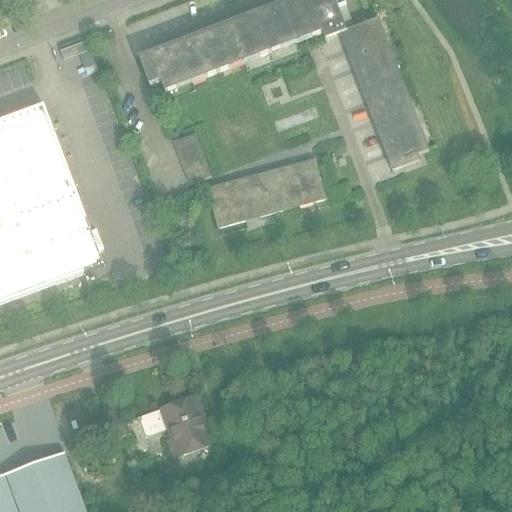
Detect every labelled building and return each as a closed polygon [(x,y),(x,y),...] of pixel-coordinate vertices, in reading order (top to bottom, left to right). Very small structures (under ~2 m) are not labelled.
[(309,0),(300,4),(313,37),(321,34),(324,42),(326,41),(324,35),(344,28),(337,10),(346,7),(343,0),(309,0)] [(300,4),(271,15),(283,48),(313,37),(300,4)] [(271,15),(241,26),(254,59),(283,48),(271,15)] [(345,33),(355,60),(388,47),(378,20),(345,33)] [(241,26),(212,37),(225,70),(254,59),(241,26)] [(212,37),(183,48),(195,81),(225,70),(212,37)] [(355,60),(365,86),(398,73),(388,47),(355,60)] [(164,93),(195,81),(183,48),(152,60),(150,54),(137,59),(148,87),(160,82),(164,93)] [(89,52),(79,56),(86,76),(97,72),(89,52)] [(365,86),(375,112),(408,99),(398,73),(365,86)] [(375,112),(385,138),(418,125),(408,99),(375,112)] [(43,107),(0,123),(0,305),(103,267),(43,107)] [(417,156),(429,152),(418,125),(385,138),(394,163),(389,165),(392,173),(419,162),(417,156)] [(173,144),(177,155),(199,146),(194,135),(173,144)] [(177,155),(181,165),(202,157),(199,146),(177,155)] [(181,165),(185,175),(206,167),(202,157),(181,165)] [(316,166),(289,173),(298,208),(326,200),(316,166)] [(210,178),(206,167),(185,175),(189,186),(210,178)] [(289,173),(262,181),(271,215),(298,208),(289,173)] [(262,181),(235,188),(245,222),(271,215),(262,181)] [(217,230),(245,222),(235,188),(207,196),(217,230)] [(159,455),(203,441),(188,390),(118,412),(126,436),(151,429),(159,455)] [(84,511),(64,456),(0,479),(0,511),(84,511)]
